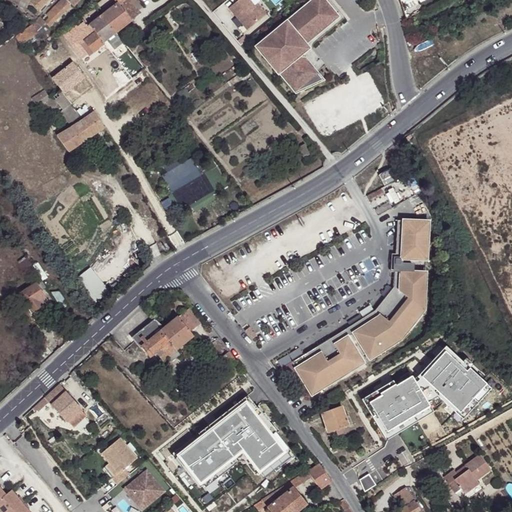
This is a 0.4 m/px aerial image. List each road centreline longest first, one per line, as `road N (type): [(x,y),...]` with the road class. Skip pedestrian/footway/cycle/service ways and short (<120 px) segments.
road 1 (unclassified): [(253,361),(378,288),(385,276),(372,221),(340,171)]
road 2 (tertiary): [(175,264),(0,422)]
road 3 (tertiary): [(340,171),(175,264)]
road 4 (unknown): [(90,97),(175,264)]
road 5 (residential): [(253,361),(355,511)]
road 6 (residential): [(175,264),(253,361)]
